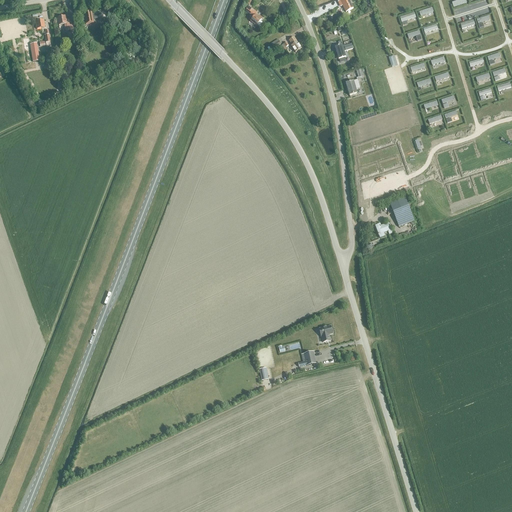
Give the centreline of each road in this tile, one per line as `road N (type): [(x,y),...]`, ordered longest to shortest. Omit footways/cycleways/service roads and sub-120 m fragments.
road 1 (primary): [(24,511),(224,0)]
road 2 (unclassified): [(339,259),(306,162),(286,130),(169,0)]
road 3 (unclassified): [(339,259),(352,240),(341,150),(320,57),(296,0)]
road 4 (unclassified): [(416,511),(339,259)]
